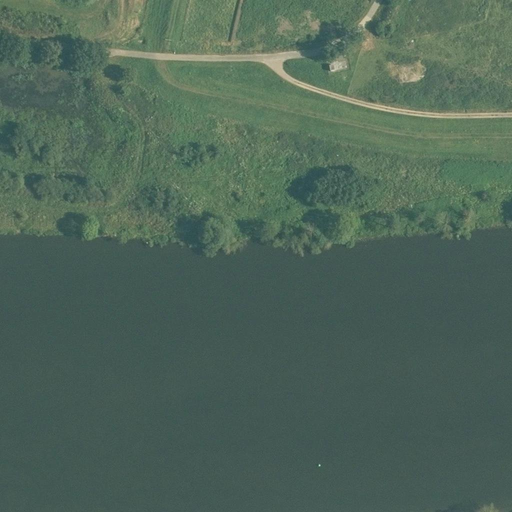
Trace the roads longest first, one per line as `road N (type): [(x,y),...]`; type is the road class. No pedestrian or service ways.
road 1 (unclassified): [(0,37),(150,55),(302,54),(350,36),(378,0)]
road 2 (track): [(511,113),(372,105),(291,79),(268,57)]
